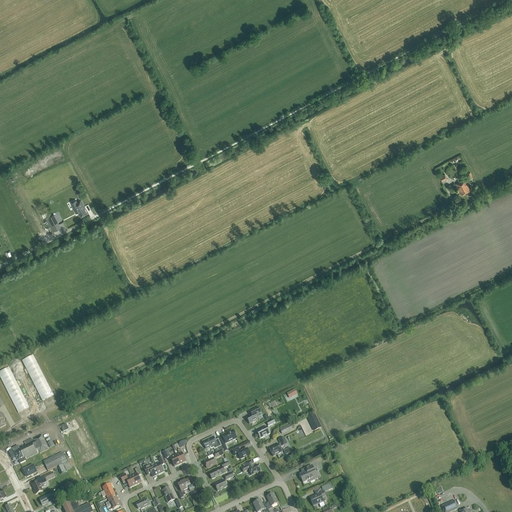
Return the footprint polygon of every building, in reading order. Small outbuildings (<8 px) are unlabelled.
[(462,195),(471,190),(465,179),(456,184),(462,195)] [(73,205),(72,205),(74,209),(73,210),(76,214),(78,213),(78,212),(81,217),(87,214),(85,209),(86,209),(82,200),(73,205)] [(59,211),(66,225),(72,222),(65,208),(59,211)] [(54,215),(46,219),(51,229),(58,225),(54,215)] [(22,361),(42,401),(53,396),(33,356),(22,361)] [(9,368),(0,372),(0,377),(18,413),(29,408),(9,368)] [(304,391),(301,385),(296,388),(299,394),(304,391)] [(287,393),(289,398),(298,394),(296,389),(287,393)] [(256,415),(261,413),(258,408),(251,412),(253,415),(247,418),(250,424),(259,420),(256,415)] [(321,428),(315,415),(308,419),(314,432),(321,428)] [(293,429),(290,424),(280,429),(282,434),(293,429)] [(260,439),(270,434),(267,427),(257,432),(260,439)] [(226,444),(237,439),(233,431),(232,432),(231,431),(230,432),(230,433),(227,434),(227,433),(222,436),(226,444)] [(40,454),(49,449),(42,435),(33,440),(32,439),(24,443),(26,445),(19,448),(18,446),(13,449),(15,452),(14,453),(18,461),(19,461),(20,464),(26,461),(25,459),(26,459),(39,453),(40,454)] [(214,450),(217,448),(218,450),(215,452),(216,453),(223,450),(221,446),(220,443),(216,444),(213,437),(203,442),(206,449),(210,447),(211,449),(212,449),(214,448),(214,450)] [(228,451),(221,437),(218,439),(224,452),(228,451)] [(280,448),(282,447),(287,444),(284,438),(279,441),(280,444),(279,445),(278,445),(270,449),(273,457),(282,452),(280,448)] [(179,454),(176,456),(180,465),(186,462),(180,449),(178,451),(179,454)] [(240,460),(250,455),(247,449),(240,452),(238,449),(233,451),(235,456),(238,455),(240,460)] [(224,455),(222,451),(223,450),(216,453),(214,454),(216,458),(224,455)] [(48,471),(67,462),(63,452),(44,462),(48,471)] [(180,465),(176,456),(171,458),(175,467),(180,465)] [(160,463),(154,466),(158,475),(164,472),(161,466),(165,464),(162,458),(159,459),(161,463),(160,463)] [(207,469),(216,465),(213,459),(204,463),(207,469)] [(244,473),(249,470),(252,476),(259,472),(260,473),(262,472),(261,469),(260,469),(258,465),(258,466),(254,467),(251,461),(246,464),(242,466),(243,468),(242,469),(244,473)] [(223,469),(230,466),(228,462),(221,465),(222,468),(219,469),(209,474),(212,480),(222,475),(225,474),(223,469)] [(147,464),(143,466),(146,473),(148,477),(152,475),(153,478),(158,475),(154,466),(153,464),(147,466),(147,464)] [(27,477),(37,472),(33,465),(23,470),(27,477)] [(313,476),(316,475),(312,466),(305,469),(307,472),(300,475),(303,483),(310,481),(310,482),(315,480),(313,476)] [(138,476),(142,475),(139,468),(135,470),(137,474),(131,477),(136,486),(141,483),(138,476)] [(226,481),(235,476),(233,472),(224,477),(226,481)] [(46,482),(55,478),(52,473),(35,481),(36,484),(32,486),(37,494),(43,491),(41,489),(44,487),(42,483),(46,481),(46,482)] [(136,486),(131,477),(127,479),(125,475),(120,477),(123,484),(127,482),(130,488),(136,486)] [(187,479),(182,482),(187,491),(189,490),(191,493),(193,492),(194,493),(197,492),(193,485),(191,486),(187,479)] [(79,490),(88,485),(86,480),(76,485),(79,490)] [(218,492),(227,487),(224,480),(214,485),(218,492)] [(187,491),(182,482),(177,484),(181,491),(178,492),(181,499),(184,498),(183,496),(186,495),(184,492),(187,491)] [(76,492),(71,483),(64,486),(69,496),(76,492)] [(101,493),(102,495),(113,490),(110,485),(103,488),(104,491),(101,493)] [(433,490),(436,495),(443,492),(440,487),(433,490)] [(168,503),(175,500),(172,493),(171,494),(169,488),(163,491),(165,496),(165,497),(168,503)] [(323,502),(322,498),(326,497),(322,489),(315,492),(316,496),(310,498),(313,507),(317,505),(319,504),(321,508),(325,506),(323,502)] [(115,496),(113,490),(102,495),(103,498),(106,496),(108,499),(115,496)] [(52,502),(50,498),(53,496),(52,494),(39,500),(42,506),(48,503),(49,504),(52,502)] [(266,504),(267,505),(266,506),(269,511),(273,511),(271,507),(278,504),(274,495),(267,498),(269,502),(266,504)] [(118,501),(115,496),(108,499),(109,502),(106,504),(107,506),(118,501)] [(141,509),(150,505),(147,499),(139,502),(140,503),(136,505),(138,510),(141,508),(141,509)] [(451,511),(458,509),(454,500),(441,506),(444,511),(451,511)] [(92,511),(89,504),(79,509),(75,501),(69,504),(68,502),(62,505),(65,511),(92,511)] [(120,507),(118,501),(107,506),(108,508),(112,507),(113,510),(120,507)] [(269,511),(266,506),(263,507),(260,501),(253,504),(257,511),(260,511),(261,511),(260,511),(269,511)]
